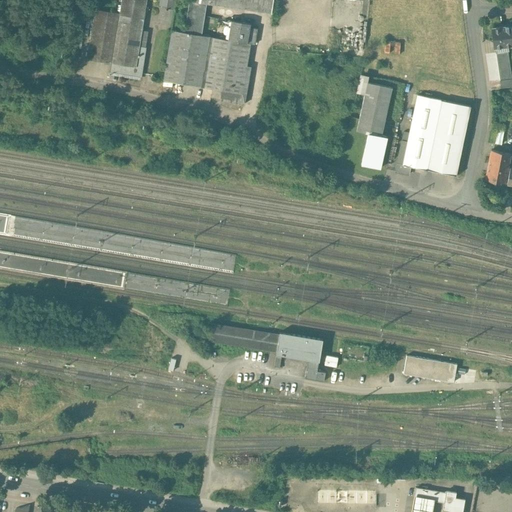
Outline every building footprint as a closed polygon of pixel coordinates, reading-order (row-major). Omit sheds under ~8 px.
[(121,0),(119,13),(144,17),(146,0),(121,0)] [(176,0),(167,0),(166,8),(175,9),(176,0)] [(207,3),(190,0),(185,32),(202,34),(207,3)] [(273,0),(189,0),(190,0),(207,3),(272,12),(273,0)] [(119,13),(96,9),(87,58),(111,62),(119,13)] [(144,17),(119,13),(111,62),(114,63),(142,67),(146,47),(139,46),(144,17)] [(257,27),(230,23),(228,39),(252,42),(251,43),(254,44),(257,27)] [(511,25),(492,27),(495,47),(511,45),(511,25)] [(185,32),(173,30),(164,80),(203,87),(211,36),(185,32)] [(228,39),(211,36),(203,87),(222,90),(220,99),(245,103),(251,65),(248,65),(251,43),(252,42),(228,39)] [(508,52),(496,53),(500,80),(511,79),(508,52)] [(142,67),(114,63),(113,71),(141,76),(142,67)] [(511,78),(511,79),(500,80),(501,88),(511,86),(511,78)] [(367,82),(359,80),(357,92),(364,94),(365,94),(367,82)] [(392,87),(367,82),(365,94),(364,94),(357,130),(356,130),(357,131),(368,133),(387,137),(381,136),(392,87)] [(441,100),(417,95),(407,141),(407,145),(401,143),(397,163),(410,166),(426,170),(441,100)] [(471,106),(441,100),(426,170),(456,176),(471,106)] [(498,132),(490,131),(488,141),(494,143),(494,142),(496,142),(498,135),(498,132)] [(368,133),(361,164),(380,168),(387,137),(368,133)] [(511,154),(492,149),(485,178),(505,183),(511,154)] [(410,166),(397,163),(395,171),(409,174),(410,166)] [(276,352),(279,334),(212,322),(209,340),(276,352)] [(319,361),(323,339),(280,331),(279,334),(276,352),(276,354),(308,359),(319,361)] [(323,363),(337,365),(338,356),(325,354),(323,363)] [(453,382),(456,363),(406,355),(403,373),(453,382)] [(319,361),(308,359),(305,378),(324,381),(325,372),(317,371),(319,361)] [(416,484),(415,493),(436,497),(444,499),(442,509),(453,511),(456,496),(457,492),(416,484)] [(316,488),(316,500),(364,501),(365,489),(316,488)] [(410,511),(433,511),(436,497),(415,493),(410,511)]
